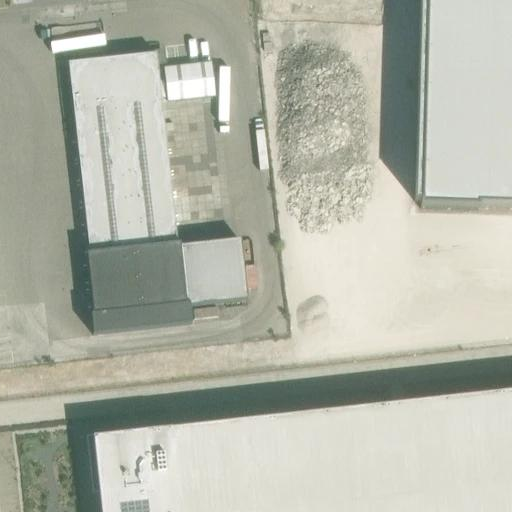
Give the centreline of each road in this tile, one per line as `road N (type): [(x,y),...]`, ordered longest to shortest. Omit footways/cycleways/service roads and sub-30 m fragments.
road 1 (unknown): [(17,44),(31,322),(42,338),(67,345),(201,345),(219,341),(253,313),(261,277),(213,24),(204,12),(187,12)]
road 2 (unknown): [(384,0),(379,156),(389,319)]
road 3 (unknown): [(187,12),(17,44)]
